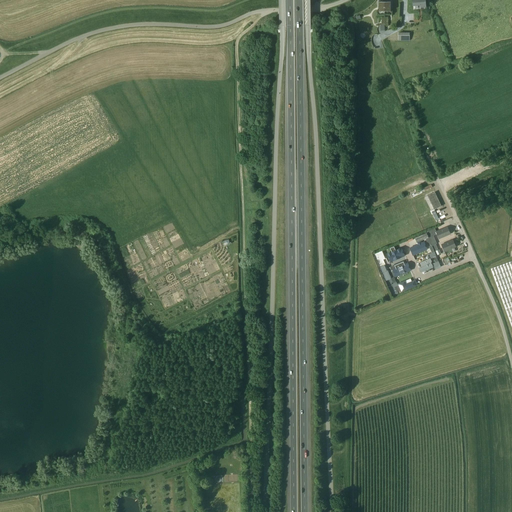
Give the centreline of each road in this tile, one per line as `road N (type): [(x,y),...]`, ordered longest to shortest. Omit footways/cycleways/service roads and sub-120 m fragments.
road 1 (track): [(251,511),(236,44),(266,11)]
road 2 (unclassified): [(332,511),(308,0)]
road 3 (unclassified): [(281,0),(264,511)]
road 4 (trunk): [(305,511),(299,0)]
road 5 (trunk): [(289,0),(293,511)]
road 6 (unclassified): [(0,77),(108,29),(223,26),(252,13),(345,0)]
road 7 (unclassified): [(511,364),(436,177)]
